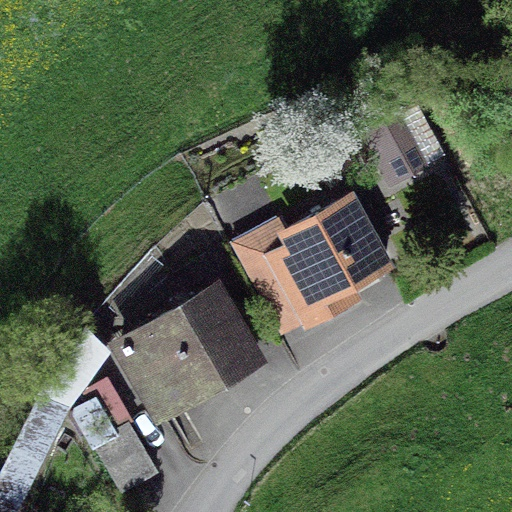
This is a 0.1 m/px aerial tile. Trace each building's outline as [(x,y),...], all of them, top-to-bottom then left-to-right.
[(511,96),(503,77),(476,89),(500,143),(511,138),(511,96)] [(282,231),(288,242),(266,254),(304,323),(351,297),(344,284),(381,263),(344,197),(282,231)] [(145,324),(146,325),(117,342),(156,410),(185,393),(186,394),(253,356),(212,286),(145,324)] [(33,460),(58,409),(92,363),(86,358),(108,337),(94,322),(72,342),(74,345),(38,395),(39,396),(0,475),(0,511),(13,511),(38,463),(33,460)] [(90,444),(118,490),(151,470),(124,424),(90,444)]
